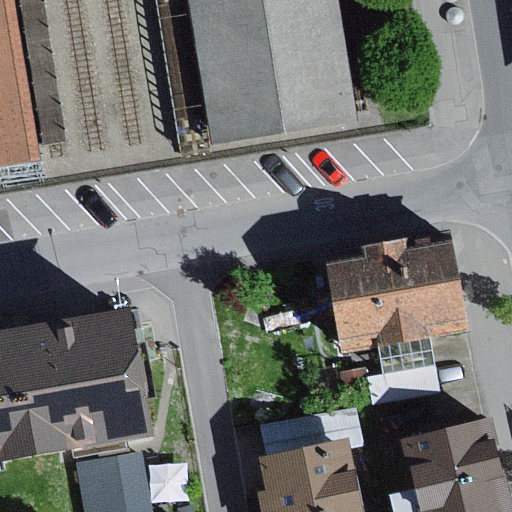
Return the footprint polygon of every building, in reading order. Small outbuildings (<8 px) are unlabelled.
[(0,0),(0,170),(35,164),(8,0),(0,0)] [(184,0),(208,149),(354,124),(333,0),(184,0)] [(461,237),(394,249),(411,343),(437,339),(477,332),(461,237)] [(383,348),(411,343),(394,249),(332,260),(337,290),(318,293),(323,320),(343,317),(350,354),(383,348)] [(146,316),(0,341),(0,467),(168,438),(146,316)] [(411,343),(383,348),(389,377),(442,368),(437,339),(411,343)] [(264,425),(271,461),(357,443),(367,441),(359,405),(264,425)] [(511,511),(511,476),(499,423),(410,445),(426,511),(511,511)] [(271,461),(266,462),(273,494),(264,496),(267,511),(371,511),(357,443),(271,461)] [(152,511),(144,454),(81,463),(87,511),(152,511)]
